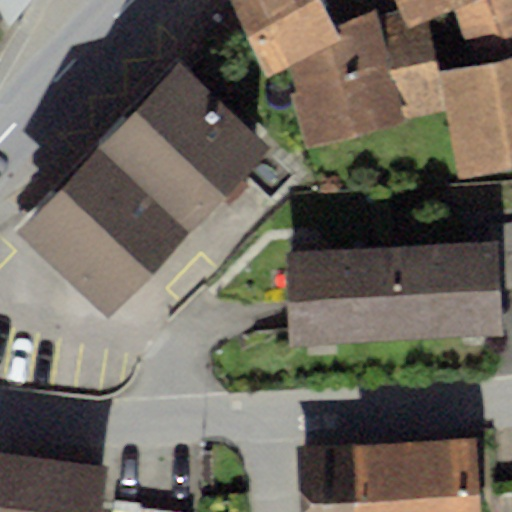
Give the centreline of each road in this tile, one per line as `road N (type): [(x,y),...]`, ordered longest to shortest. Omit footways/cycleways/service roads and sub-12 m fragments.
road 1 (residential): [(511,397),(100,423),(0,413)]
road 2 (primary): [(132,0),(0,133)]
